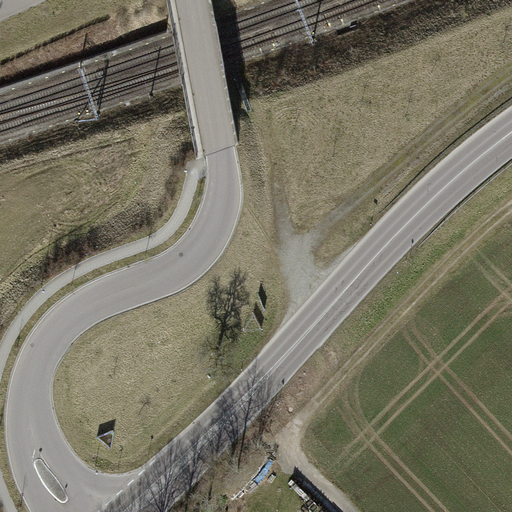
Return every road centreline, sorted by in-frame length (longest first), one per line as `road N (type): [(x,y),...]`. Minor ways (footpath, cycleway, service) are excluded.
road 1 (residential): [(195,0),(224,149),(226,207),(201,252),(59,327),(36,373),(27,421),(46,479),(75,511)]
road 2 (primary): [(134,511),(483,154)]
road 3 (track): [(511,70),(295,255),(321,319)]
road 4 (track): [(287,449),(312,405),(511,208)]
